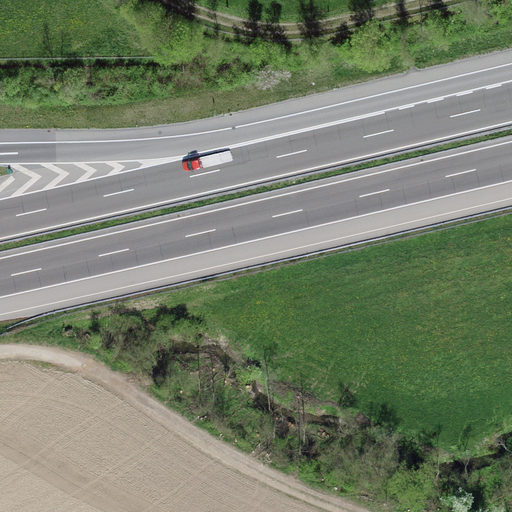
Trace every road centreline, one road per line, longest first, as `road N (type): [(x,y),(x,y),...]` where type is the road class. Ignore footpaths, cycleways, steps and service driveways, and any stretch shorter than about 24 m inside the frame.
road 1 (motorway): [(0,277),(511,160)]
road 2 (motorway): [(511,102),(0,218)]
road 3 (track): [(0,351),(43,352),(99,374),(217,450),(353,511)]
road 4 (track): [(172,0),(258,29),(332,25),(432,0)]
